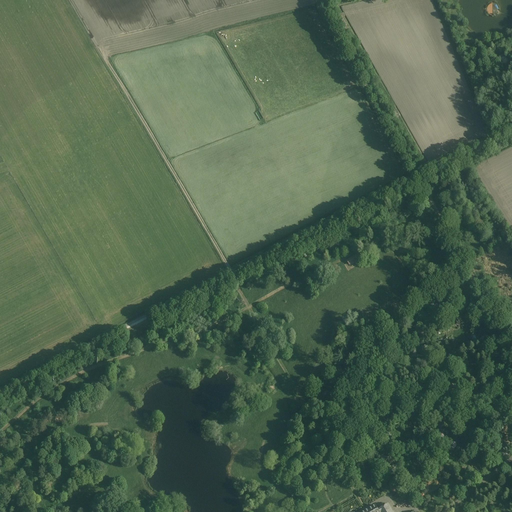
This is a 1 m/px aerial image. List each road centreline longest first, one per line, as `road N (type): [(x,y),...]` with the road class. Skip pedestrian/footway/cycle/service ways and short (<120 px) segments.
road 1 (track): [(0,391),(511,127)]
road 2 (track): [(70,0),(231,272)]
road 3 (track): [(416,176),(328,23)]
